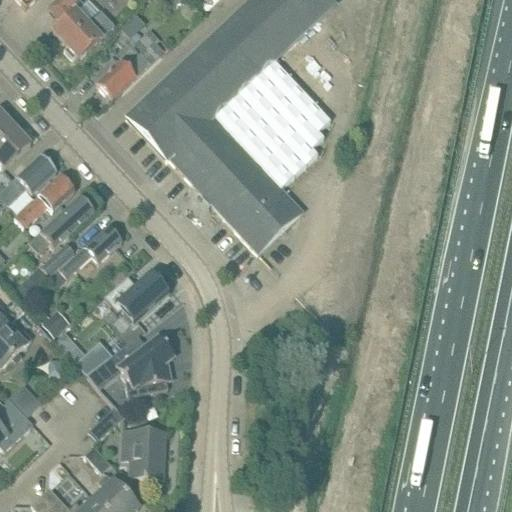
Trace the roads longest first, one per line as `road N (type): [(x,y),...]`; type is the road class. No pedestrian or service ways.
road 1 (tertiary): [(215,480),(220,335),(208,294),(189,261),(0,56)]
road 2 (motorway): [(511,41),(418,511)]
road 3 (motorway): [(468,511),(511,294)]
